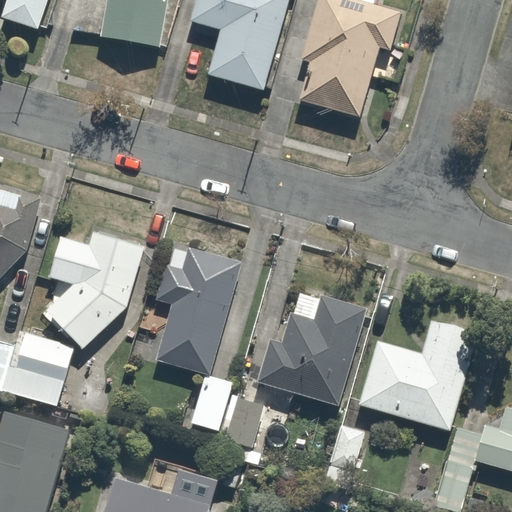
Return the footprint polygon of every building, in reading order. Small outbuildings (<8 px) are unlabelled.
[(3,0),(0,8),(0,14),(38,28),(47,0),(3,0)] [(98,0),(90,33),(156,50),(168,0),(98,0)] [(291,0),(191,0),(182,30),(214,39),(204,69),(264,87),(291,0)] [(347,0),(345,0),(311,0),(295,54),(310,58),(297,102),(350,118),(373,45),(394,52),(406,15),(374,5),(375,0),(347,0)] [(41,194),(0,186),(0,279),(28,255),(41,194)] [(71,278),(42,304),(81,348),(123,310),(144,243),(92,227),(88,239),(57,230),(45,269),(71,278)] [(182,274),(153,269),(149,297),(168,300),(159,358),(210,366),(228,252),(186,246),(182,274)] [(282,342),(263,337),(255,377),(341,396),(361,306),(293,291),(282,342)] [(420,355),(371,340),(353,400),(454,430),(486,322),(434,307),(420,355)] [(15,341),(0,336),(0,389),(52,407),(73,343),(20,325),(15,341)] [(230,378),(202,373),(193,426),(222,431),(230,378)] [(265,402),(237,398),(232,440),(260,443),(265,402)] [(494,423),(477,419),(473,440),(440,434),(426,508),(445,511),(457,511),(467,463),(511,471),(511,403),(498,401),(494,423)] [(0,511),(51,511),(75,431),(0,408),(0,511)] [(374,430),(339,424),(328,481),(363,487),(374,430)] [(161,492),(110,477),(99,511),(202,511),(214,475),(170,462),(161,492)]
